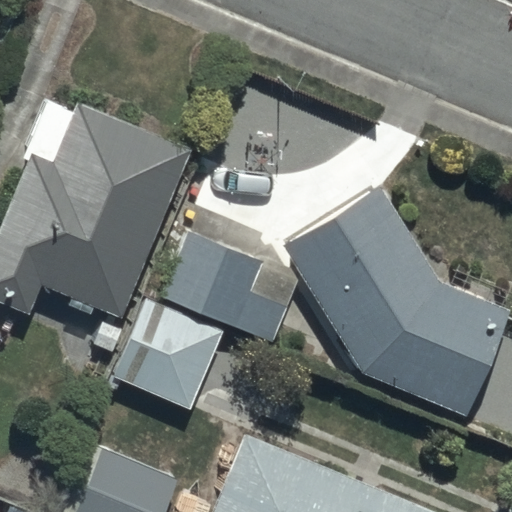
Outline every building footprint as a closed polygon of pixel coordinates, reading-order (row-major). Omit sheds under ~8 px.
[(19,164),(21,165),(0,216),(0,309),(25,320),(36,291),(116,323),(184,154),(45,99),(19,164)] [(276,249),(356,379),(462,422),(505,318),(432,288),(372,191),(276,249)] [(185,234),(156,299),(266,348),(295,283),(185,234)] [(219,336),(142,303),(107,383),(185,416),(219,336)] [(412,511),(238,438),(206,511),(412,511)] [(158,511),(171,481),(85,445),(56,511),(158,511)]
